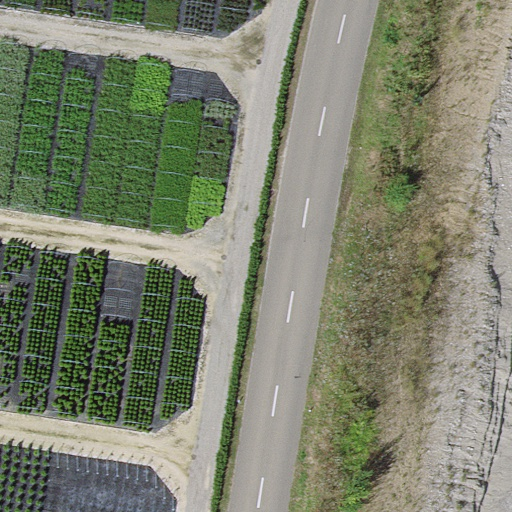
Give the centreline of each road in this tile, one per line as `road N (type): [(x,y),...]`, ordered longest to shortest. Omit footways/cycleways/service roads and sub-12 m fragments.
road 1 (track): [(287,0),(196,511)]
road 2 (unclassified): [(257,511),(348,0)]
road 3 (track): [(276,61),(0,21)]
road 4 (track): [(0,222),(241,259)]
road 5 (track): [(205,457),(0,426)]
